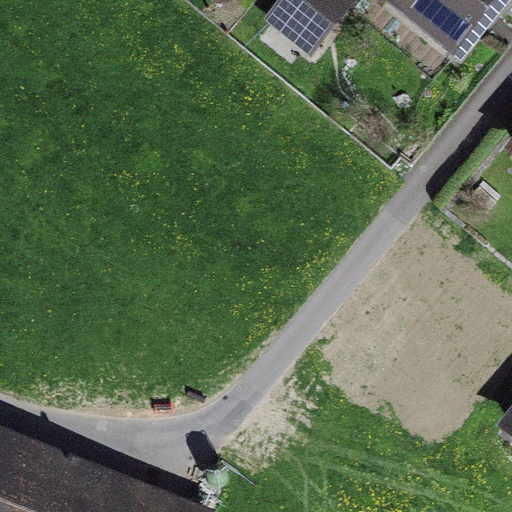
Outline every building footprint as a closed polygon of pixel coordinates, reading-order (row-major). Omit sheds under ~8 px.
[(332,11),(320,0),(274,0),(252,25),(289,59),(332,11)] [(344,0),(356,10),(364,0),(344,0)] [(364,0),(356,10),(422,65),(476,0),(364,0)] [(511,124),(480,165),(511,189),(511,124)] [(511,461),(511,392),(477,429),(511,461)] [(0,511),(196,511),(0,434),(0,511)]
